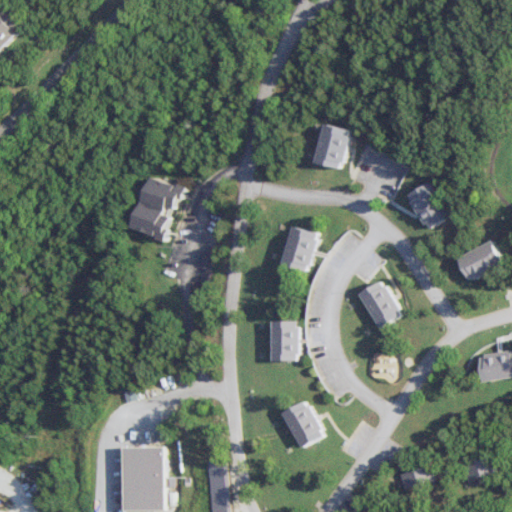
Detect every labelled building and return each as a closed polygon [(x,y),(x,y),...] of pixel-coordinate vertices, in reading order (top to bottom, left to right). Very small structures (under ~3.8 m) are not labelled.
[(10,52),(37,27),(17,5),(0,20),(0,55),(7,50),(10,52)] [(323,162),(349,167),(355,128),(329,123),(323,162)] [(174,240),(185,212),(195,187),(166,175),(145,228),(174,240)] [(458,217),(439,182),(418,194),(437,228),(458,217)] [(293,263),(316,270),(327,231),(304,224),(293,263)] [(482,279),(511,263),(511,257),(502,238),(469,255),(482,279)] [(411,314),(391,279),(369,292),(389,327),(411,314)] [(307,320),(284,319),(283,360),(307,360),(307,320)] [(494,379),(511,377),(511,351),(492,352),(494,379)] [(296,411),(313,447),(335,436),(318,400),(296,411)] [(169,445),(132,446),(133,510),(170,510),(169,445)] [(216,461),(219,511),(238,511),(235,460),(216,461)] [(413,490),(444,481),(439,464),(408,473),(413,490)]
